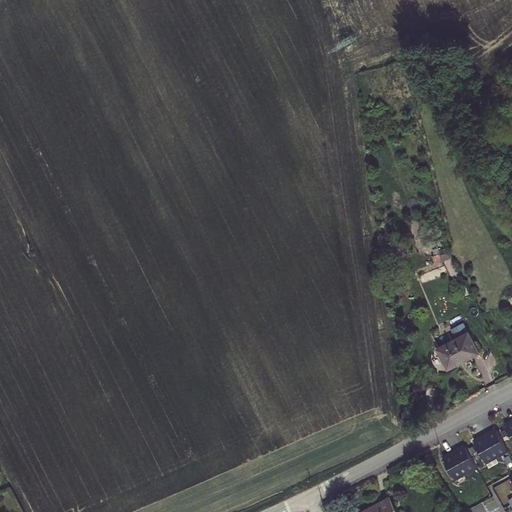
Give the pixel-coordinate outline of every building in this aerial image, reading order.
[(439,250),(442,260),(452,258),(449,248),(439,250)] [(452,259),(446,261),(450,275),(457,273),(452,259)] [(455,329),(459,338),(468,334),(469,333),(464,324),(455,329)] [(439,349),(449,368),(478,353),(468,334),(459,338),(439,349)] [(506,448),(496,428),(488,433),(489,434),(484,437),(483,435),(473,440),(485,460),(506,448)] [(475,464),(464,445),(457,449),(458,450),(453,453),(452,451),(442,456),(453,476),(475,464)] [(362,511),(398,511),(390,497),(362,511)]
